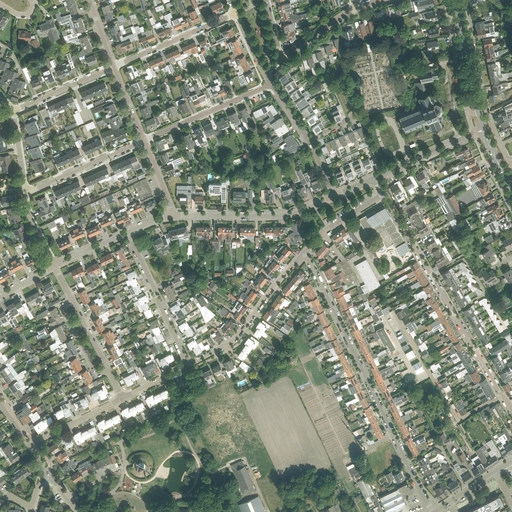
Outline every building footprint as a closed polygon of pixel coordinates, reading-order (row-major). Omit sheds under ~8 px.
[(105,5),(102,6),(104,13),(113,10),(110,3),(118,0),(108,0),(110,3),(105,5)] [(136,9),(136,10),(137,12),(145,9),(142,0),(139,0),(141,7),(136,9)] [(180,0),(176,0),(182,13),(185,11),(180,0)] [(198,7),(198,8),(204,6),(205,9),(208,7),(211,14),(223,8),(220,1),(216,3),(214,0),(213,0),(209,2),(198,7)] [(413,5),(417,4),(419,11),(425,9),(424,7),(429,6),(431,6),(431,5),(433,5),(431,0),(418,0),(417,0),(413,1),(413,5)] [(77,6),(76,2),(68,4),(68,5),(71,13),(78,11),(77,6)] [(280,13),(292,10),(290,3),(287,4),(286,3),(278,5),(280,13)] [(374,13),(376,20),(390,16),(388,7),(374,11),(375,12),(374,13)] [(191,17),(193,22),(200,19),(197,13),(196,10),(195,9),(189,12),(191,17)] [(107,20),(113,18),(112,15),(115,14),(113,10),(104,13),(107,20)] [(282,20),(295,17),(294,14),(293,14),(292,10),(280,13),(282,20)] [(435,10),(423,13),(424,20),(432,18),(432,20),(437,19),(436,12),(435,12),(435,10)] [(408,13),(410,19),(420,16),(419,11),(408,13)] [(138,16),(137,12),(129,15),(131,18),(132,23),(134,23),(132,18),(138,16)] [(173,24),(176,29),(182,26),(179,18),(178,18),(174,20),(170,12),(167,14),(172,24),(173,24)] [(162,24),(162,25),(166,34),(172,31),(170,25),(172,24),(167,14),(165,15),(164,15),(165,17),(167,22),(162,24)] [(149,17),(149,18),(154,28),(155,27),(157,31),(157,32),(159,36),(166,34),(162,25),(159,27),(158,24),(156,25),(153,17),(152,18),(151,16),(149,17)] [(182,16),(178,18),(179,18),(182,26),(189,24),(186,18),(183,19),(182,16)] [(69,21),(71,27),(75,26),(83,23),(81,17),(73,20),(72,17),(65,19),(66,22),(69,21)] [(109,27),(112,33),(120,30),(121,30),(119,26),(122,25),(121,22),(125,20),(124,17),(118,20),(114,21),(115,25),(109,27)] [(41,28),(37,30),(40,36),(48,33),(51,40),(59,38),(56,30),(53,20),(53,21),(52,18),(47,20),(48,22),(40,25),(41,28)] [(153,33),(151,29),(154,28),(149,18),(146,20),(150,29),(148,30),(149,31),(146,33),(149,41),(156,38),(153,33)] [(366,19),(363,20),(364,22),(365,25),(367,34),(367,35),(372,34),(372,33),(376,32),(373,20),(367,21),(366,19)] [(363,36),(363,35),(367,34),(365,25),(364,22),(361,23),(360,21),(358,22),(358,21),(355,22),(356,27),(359,37),(363,36)] [(289,23),(283,25),(285,32),(293,30),(292,26),(293,26),(292,22),(289,23)] [(74,33),(86,29),(83,23),(75,26),(76,28),(73,30),(74,33)] [(493,25),(489,26),(490,32),(485,33),(484,28),(476,29),(478,37),(486,35),(486,37),(499,35),(500,34),(499,30),(494,31),(493,25)] [(211,47),(219,43),(230,38),(230,36),(235,34),(232,27),(223,31),(225,36),(216,40),(217,42),(211,45),(211,47)] [(425,34),(428,33),(429,37),(439,34),(439,33),(440,32),(439,30),(438,30),(437,28),(435,29),(435,27),(428,29),(424,30),(425,34)] [(344,41),(345,45),(346,47),(352,45),(352,46),(356,44),(356,41),(352,29),(348,30),(348,32),(344,33),(344,32),(342,33),(343,37),(344,37),(345,41),(344,41)] [(121,41),(134,37),(137,35),(136,33),(136,32),(135,30),(132,31),(133,33),(123,37),(120,30),(112,33),(114,40),(120,38),(121,41)] [(296,39),(294,30),(293,30),(285,32),(286,39),(289,38),(290,42),(291,42),(296,39)] [(30,41),(33,48),(39,45),(36,38),(34,34),(32,35),(32,32),(20,31),(19,39),(19,41),(28,42),(28,40),(30,40),(30,41)] [(140,38),(143,44),(149,41),(146,33),(145,31),(141,32),(143,37),(140,38)] [(76,39),(77,42),(80,41),(81,45),(89,42),(87,35),(76,39)] [(488,38),(483,39),(484,46),(493,44),(492,40),(502,38),(502,35),(488,38)] [(205,37),(198,40),(201,46),(205,44),(206,47),(211,45),(209,42),(207,43),(205,37)] [(230,49),(232,48),(234,47),(240,45),(237,38),(227,42),(230,49)] [(331,49),(337,48),(339,56),(343,55),(339,38),(335,39),(336,39),(329,41),(329,40),(330,44),(331,49)] [(119,52),(133,47),(130,40),(122,43),(116,45),(119,52)] [(426,49),(421,50),(423,58),(432,57),(432,52),(431,49),(439,47),(438,40),(433,41),(427,42),(428,49),(426,49)] [(71,53),(70,54),(72,59),(75,58),(79,57),(85,55),(85,54),(84,52),(92,49),(89,42),(81,45),(82,49),(79,52),(80,53),(72,56),(71,53)] [(199,50),(195,42),(189,44),(192,53),(199,50)] [(366,44),(367,46),(365,47),(366,52),(374,50),(373,45),(371,45),(370,43),(366,44)] [(486,53),(494,51),(494,50),(497,50),(497,47),(501,46),(506,45),(505,43),(500,44),(500,43),(493,44),(484,46),(486,53)] [(190,62),(187,55),(192,53),(189,44),(182,47),(184,53),(183,53),(184,57),(187,63),(190,62)] [(334,59),(331,49),(330,44),(327,45),(327,46),(320,48),(320,47),(321,50),(322,56),(323,56),(328,54),(331,62),(334,62),(334,59)] [(231,58),(235,56),(238,55),(237,54),(242,51),(240,45),(234,47),(232,48),(234,53),(232,54),(230,55),(231,58)] [(176,60),(181,58),(181,59),(184,65),(184,66),(188,65),(187,63),(184,57),(183,53),(181,54),(179,49),(172,52),(176,60)] [(325,65),(323,56),(322,56),(321,50),(318,51),(318,52),(312,54),(312,53),(311,53),(312,57),(314,62),(320,61),(322,69),(326,68),(325,65)] [(502,53),(501,50),(494,51),(486,53),(487,60),(492,59),(495,58),(495,54),(502,53)] [(168,60),(169,60),(170,59),(172,64),(177,62),(176,60),(172,52),(165,54),(168,60)] [(63,66),(67,74),(73,72),(71,66),(74,64),(72,59),(70,54),(69,53),(66,54),(69,60),(68,60),(68,61),(62,64),(63,66)] [(86,57),(85,55),(79,57),(80,60),(83,59),(84,61),(88,60),(89,64),(97,61),(95,54),(86,57)] [(506,63),(511,60),(509,54),(503,57),(506,63)] [(234,67),(237,65),(247,61),(244,55),(239,57),(238,55),(235,56),(231,58),(233,62),(232,62),(234,67)] [(49,68),(52,66),(50,61),(48,56),(44,58),(49,68)] [(156,59),(159,67),(160,68),(165,66),(167,71),(170,69),(168,64),(166,65),(164,62),(165,62),(162,56),(156,59)] [(317,74),(314,62),(312,57),(309,58),(310,59),(303,60),(303,59),(304,64),(305,68),(311,67),(313,75),(317,74)] [(159,67),(156,59),(149,62),(151,67),(149,68),(153,76),(156,75),(154,70),(154,71),(152,67),(154,66),(155,69),(159,67)] [(244,70),(250,68),(247,61),(237,65),(239,71),(237,72),(239,75),(245,72),(244,70)] [(498,68),(501,67),(499,61),(495,62),(488,63),(489,70),(498,68)] [(8,69),(10,64),(8,63),(5,70),(0,81),(5,83),(6,81),(6,82),(7,80),(6,80),(8,77),(13,80),(17,72),(8,69)] [(421,65),(415,66),(417,74),(420,74),(421,81),(416,82),(418,93),(428,91),(425,81),(439,78),(437,67),(422,70),(421,65)] [(57,69),(60,77),(67,74),(63,66),(57,69)] [(208,67),(198,71),(200,75),(210,71),(208,67)] [(291,77),(291,76),(291,75),(288,71),(286,72),(283,67),(278,70),(279,70),(282,75),(279,77),(283,82),(288,79),(291,77)] [(44,75),(41,76),(42,78),(43,79),(45,78),(46,80),(47,82),(50,81),(51,81),(55,80),(53,75),(50,69),(46,70),(42,72),(44,75)] [(133,69),(126,72),(129,79),(138,75),(136,70),(134,71),(133,69)] [(27,87),(27,86),(25,82),(17,78),(19,73),(17,72),(13,80),(9,91),(14,93),(14,91),(15,91),(15,90),(15,89),(16,87),(22,89),(24,86),(27,87)] [(242,79),(240,80),(242,85),(245,83),(245,84),(249,83),(248,81),(254,79),(251,72),(245,74),(240,76),(242,79)] [(508,76),(508,72),(498,74),(490,76),(491,82),(499,81),(498,78),(501,77),(502,78),(508,77),(508,76)] [(285,85),(288,91),(294,87),(297,85),(294,80),(297,78),(295,74),(291,76),(291,77),(288,79),(290,82),(285,85)] [(32,81),(31,81),(33,84),(35,88),(42,85),(41,83),(41,82),(43,81),(43,79),(42,78),(39,79),(39,78),(32,81)] [(215,84),(216,84),(217,87),(220,95),(226,93),(223,87),(221,88),(220,86),(219,86),(216,78),(213,79),(214,82),(215,84)] [(137,91),(138,93),(145,90),(141,81),(131,85),(134,92),(137,91)] [(322,83),(323,83),(327,92),(331,90),(327,81),(325,82),(322,83)] [(108,89),(105,82),(99,84),(102,91),(108,89)] [(501,87),(508,85),(507,82),(493,85),(494,94),(502,92),(501,87)] [(290,94),(294,99),(299,95),(302,93),(299,88),(302,86),(300,83),(297,85),(294,87),(296,90),(290,94)] [(102,91),(99,84),(93,87),(96,94),(102,91)] [(207,101),(205,98),(202,91),(201,92),(198,86),(198,87),(196,84),(193,85),(195,90),(196,93),(198,96),(201,104),(207,101)] [(217,87),(216,84),(211,86),(207,88),(210,96),(214,95),(215,98),(220,95),(217,87)] [(96,94),(93,87),(87,90),(90,96),(96,94)] [(84,99),(88,97),(90,96),(87,90),(81,92),(84,99)] [(302,93),(299,95),(301,98),(296,102),(299,108),(305,104),(308,102),(308,101),(305,97),(308,94),(306,91),(302,93)] [(401,119),(397,121),(400,128),(404,127),(406,133),(423,126),(425,132),(431,129),(431,130),(435,129),(437,132),(440,130),(439,127),(443,126),(440,120),(443,119),(443,116),(441,113),(443,109),(441,105),(436,103),(436,100),(434,97),(432,98),(429,93),(428,93),(428,91),(418,93),(419,97),(418,97),(420,103),(415,105),(415,107),(410,109),(410,107),(403,110),(404,111),(398,113),(401,119)] [(189,109),(187,105),(186,101),(185,101),(184,98),(187,97),(185,92),(182,93),(184,98),(175,101),(177,105),(179,104),(181,108),(181,109),(183,112),(189,109)] [(504,95),(504,93),(493,95),(489,96),(490,102),(498,100),(498,97),(504,95)] [(143,96),(142,94),(136,97),(139,104),(148,100),(146,95),(143,96)] [(75,113),(79,111),(82,110),(76,97),(74,98),(72,96),(66,99),(69,106),(75,103),(78,109),(74,111),(75,113)] [(193,100),(196,106),(201,104),(198,96),(195,97),(196,99),(193,100)] [(316,101),(314,97),(308,101),(308,102),(305,104),(307,107),(301,110),(305,116),(310,112),(313,110),(310,105),(316,101)] [(66,99),(61,101),(64,108),(69,106),(66,99)] [(145,116),(145,118),(151,116),(150,114),(153,112),(150,106),(156,103),(155,100),(147,103),(149,106),(147,107),(147,106),(141,109),(144,116),(145,116)] [(171,106),(167,107),(171,116),(177,114),(176,110),(172,100),(169,101),(171,106)] [(55,104),(57,108),(58,110),(64,108),(61,101),(55,104)] [(106,111),(108,110),(109,113),(106,115),(105,116),(106,118),(111,116),(115,114),(114,112),(117,111),(114,103),(104,107),(106,111)] [(53,123),(56,122),(54,116),(59,114),(58,110),(57,108),(55,104),(49,106),(50,109),(47,110),(53,123)] [(269,105),(253,112),(256,116),(256,117),(270,110),(273,115),(277,112),(272,104),(269,106),(269,105)] [(332,112),(335,117),(337,122),(342,119),(340,113),(343,111),(340,104),(336,106),(338,109),(332,112)] [(243,123),(244,125),(246,129),(248,128),(246,124),(245,121),(251,119),(253,124),(254,126),(257,125),(256,123),(255,120),(253,116),(250,117),(246,107),(240,110),(243,117),(241,118),(243,123)] [(319,108),(318,107),(313,110),(310,112),(312,115),(307,119),(310,124),(316,121),(316,120),(319,118),(316,113),(319,111),(318,109),(319,108)] [(495,117),(497,122),(504,119),(511,115),(511,111),(510,113),(507,114),(506,111),(501,113),(502,113),(499,114),(498,115),(495,117)] [(231,120),(229,121),(233,130),(236,129),(234,126),(241,123),(236,112),(229,115),(231,120)] [(37,132),(41,131),(42,130),(40,127),(39,128),(35,120),(39,119),(37,115),(33,117),(35,120),(25,125),(26,128),(25,128),(26,129),(28,128),(31,135),(37,132)] [(111,116),(106,118),(103,119),(105,123),(109,121),(112,129),(115,128),(119,127),(120,126),(119,123),(121,122),(119,115),(112,118),(111,116)] [(149,120),(146,121),(147,124),(146,124),(148,127),(149,127),(151,130),(156,128),(155,125),(159,123),(158,120),(157,117),(156,115),(154,116),(154,118),(149,120)] [(273,115),(264,121),(266,124),(271,120),(274,118),(273,115)] [(510,120),(511,121),(511,119),(511,115),(504,119),(504,121),(499,123),(500,127),(499,127),(501,131),(511,127),(508,121),(510,120)] [(224,128),(227,127),(228,126),(228,125),(228,124),(225,116),(221,118),(221,120),(216,122),(219,129),(222,127),(223,128),(224,128)] [(324,120),(322,116),(319,118),(316,120),(316,121),(318,123),(312,127),(316,133),(324,127),(322,123),(321,122),(324,120)] [(267,127),(272,124),(275,129),(277,128),(284,123),(280,117),(272,123),(271,120),(266,124),(267,127)] [(207,132),(205,133),(205,134),(207,137),(215,134),(213,130),(214,129),(211,123),(208,124),(207,124),(204,126),(205,128),(205,129),(205,130),(206,130),(207,132)] [(277,136),(271,140),(273,142),(279,139),(282,136),(281,134),(288,129),(284,123),(277,128),(275,129),(274,130),(277,136)] [(127,135),(124,128),(120,129),(119,127),(115,128),(112,129),(110,130),(115,140),(127,135)] [(198,138),(195,140),(197,145),(197,144),(198,148),(202,146),(200,143),(206,140),(207,142),(208,141),(207,137),(205,134),(205,133),(204,130),(202,131),(200,127),(194,130),(198,138)] [(356,139),(362,137),(365,144),(366,146),(369,144),(369,143),(362,127),(357,129),(358,130),(353,131),(353,132),(356,139)] [(347,143),(349,147),(354,144),(356,149),(357,148),(358,149),(360,148),(356,139),(353,132),(353,131),(352,129),(352,131),(348,133),(348,134),(344,136),(347,143)] [(39,136),(42,134),(41,131),(37,132),(31,135),(27,137),(28,141),(30,140),(33,147),(39,145),(43,143),(42,139),(41,140),(39,136)] [(187,144),(189,148),(197,145),(195,140),(193,141),(189,133),(183,136),(187,144)] [(347,153),(351,151),(349,147),(347,143),(344,136),(343,133),(342,133),(343,135),(339,137),(339,138),(335,140),(338,147),(344,145),(347,153)] [(280,146),(282,149),(288,145),(295,140),(291,134),(284,139),(286,141),(280,146)] [(163,147),(164,150),(169,148),(167,141),(169,140),(169,139),(170,138),(169,136),(165,138),(162,139),(156,141),(157,145),(156,146),(158,150),(163,147)] [(338,158),(342,156),(338,147),(335,140),(333,137),(334,139),(331,140),(330,141),(330,142),(326,144),(325,143),(326,146),(329,152),(335,149),(338,158)] [(83,145),(80,139),(75,141),(78,148),(83,145)] [(101,139),(95,141),(98,148),(104,145),(101,139)] [(299,146),(295,140),(288,145),(292,151),(299,146)] [(98,148),(95,141),(89,144),(92,151),(98,148)] [(40,147),(44,145),(43,143),(39,145),(33,147),(29,149),(30,153),(32,152),(35,159),(41,157),(45,155),(44,152),(43,152),(40,147)] [(83,147),(86,153),(92,151),(89,144),(83,147)] [(79,148),(73,151),(76,158),(82,155),(79,148)] [(457,158),(464,155),(466,159),(468,158),(473,156),(471,153),(470,153),(468,148),(456,154),(457,158)] [(73,151),(72,149),(66,151),(70,160),(76,158),(73,151)] [(66,151),(60,154),(61,156),(64,163),(70,160),(66,151)] [(166,152),(160,155),(163,162),(169,160),(169,162),(173,160),(174,160),(173,158),(169,159),(168,156),(169,156),(168,152),(166,152)] [(10,159),(9,155),(2,156),(0,156),(0,163),(2,163),(4,171),(11,170),(9,160),(10,159)] [(139,162),(136,155),(130,158),(133,165),(139,162)] [(236,166),(245,163),(242,155),(233,158),(236,166)] [(55,159),(58,166),(64,163),(61,156),(55,159)] [(51,160),(44,163),(41,157),(35,159),(31,161),(32,165),(34,165),(37,172),(44,169),(45,171),(54,167),(51,160)] [(168,165),(165,167),(167,173),(168,175),(172,174),(173,173),(174,176),(181,174),(179,171),(175,173),(174,170),(175,170),(173,165),(182,162),(180,157),(174,160),(173,160),(169,162),(167,163),(168,165)] [(361,166),(364,164),(365,164),(363,161),(362,157),(358,159),(359,162),(354,165),(355,168),(358,175),(364,172),(361,166)] [(131,169),(130,166),(133,165),(130,158),(124,161),(127,167),(128,170),(131,169)] [(363,161),(365,164),(364,164),(367,171),(373,168),(372,165),(377,162),(378,163),(376,158),(370,160),(369,158),(363,161)] [(458,165),(459,168),(462,166),(465,165),(466,167),(469,166),(476,163),(473,158),(458,165)] [(127,167),(124,161),(118,163),(121,170),(127,167)] [(349,163),(350,166),(345,169),(346,172),(349,179),(355,176),(352,170),(355,168),(354,165),(352,161),(349,163)] [(112,166),(115,173),(121,170),(118,163),(112,166)] [(340,167),(341,170),(335,173),(335,171),(332,173),(333,176),(336,174),(340,183),(346,180),(343,174),(346,172),(345,169),(343,165),(340,167)] [(468,177),(468,178),(475,174),(482,170),(480,166),(478,167),(477,165),(473,168),(472,167),(464,172),(467,178),(468,177)] [(301,179),(305,178),(303,174),(301,168),(299,169),(298,167),(297,168),(297,169),(296,170),(300,180),(301,179)] [(110,175),(107,168),(101,170),(104,177),(110,175)] [(419,187),(421,190),(428,186),(425,181),(430,178),(424,169),(421,170),(422,171),(416,175),(419,180),(422,186),(419,187)] [(101,170),(95,173),(98,180),(104,177),(101,170)] [(475,174),(468,178),(470,180),(477,177),(478,179),(485,175),(483,170),(482,171),(482,170),(475,174)] [(313,178),(310,179),(307,172),(303,174),(305,178),(308,186),(312,184),(315,191),(322,188),(318,179),(314,180),(313,178)] [(98,180),(95,173),(89,176),(92,183),(98,180)] [(411,194),(415,192),(413,189),(415,187),(418,185),(412,174),(409,176),(409,177),(403,181),(406,186),(411,194)] [(83,178),(86,185),(92,183),(89,176),(83,178)] [(489,185),(487,182),(485,183),(482,178),(470,185),(478,198),(487,193),(486,192),(490,190),(491,190),(491,189),(490,189),(488,186),(489,186),(489,185)] [(274,201),(273,196),(273,193),(273,192),(276,190),(275,188),(271,179),(267,180),(271,189),(271,188),(265,189),(261,189),(261,197),(266,197),(266,201),(274,201)] [(82,187),(79,180),(73,183),(76,190),(82,187)] [(390,186),(398,200),(402,197),(400,194),(405,191),(401,184),(399,180),(396,182),(396,183),(390,186)] [(134,184),(139,195),(140,198),(143,205),(145,204),(148,210),(157,205),(152,192),(147,194),(146,191),(145,189),(144,186),(143,183),(141,181),(134,184)] [(73,183),(67,186),(70,193),(76,190),(73,183)] [(209,192),(221,192),(221,202),(224,202),(224,203),(226,203),(226,198),(227,184),(222,184),(209,183),(209,187),(210,187),(209,192)] [(307,194),(305,190),(303,183),(296,185),(299,192),(296,193),(298,198),(301,197),(307,194)] [(177,190),(177,195),(179,195),(179,202),(187,202),(187,195),(187,194),(191,194),(191,193),(191,185),(187,185),(187,190),(177,190)] [(191,185),(191,193),(195,193),(195,203),(203,203),(203,196),(199,196),(199,191),(196,191),(196,185),(191,185)] [(64,195),(70,193),(67,186),(61,188),(64,195)] [(280,186),(275,188),(276,190),(279,197),(283,195),(285,202),(293,199),(292,197),(296,195),(292,187),(282,190),(280,186)] [(439,187),(435,189),(440,197),(443,195),(444,194),(439,187)] [(55,191),(58,198),(64,195),(61,188),(55,191)] [(248,197),(252,197),(252,189),(248,189),(248,192),(245,192),(245,191),(234,191),(233,200),(245,200),(245,196),(248,196),(248,197)] [(115,201),(112,194),(112,193),(105,197),(108,204),(115,201)] [(492,193),(479,201),(483,207),(490,203),(490,202),(495,199),(496,199),(495,197),(494,197),(495,197),(492,193)] [(2,197),(3,202),(3,206),(8,205),(8,204),(17,203),(15,195),(2,197)] [(88,195),(79,199),(82,204),(90,201),(88,195)] [(459,204),(453,195),(446,199),(455,214),(465,209),(461,202),(459,204)] [(45,197),(38,200),(42,210),(49,207),(49,206),(47,201),(45,197)] [(110,208),(105,197),(98,200),(100,205),(104,203),(107,210),(110,208)] [(406,213),(408,211),(409,214),(417,210),(420,208),(417,203),(416,204),(414,201),(403,208),(406,213)] [(137,203),(136,202),(134,203),(137,210),(143,208),(140,202),(137,203)] [(129,207),(132,213),(137,210),(134,203),(131,204),(132,206),(129,207)] [(487,211),(483,214),(483,216),(487,214),(488,215),(501,208),(498,203),(495,205),(494,204),(486,208),(487,211)] [(41,210),(39,211),(42,218),(47,216),(53,214),(51,211),(55,209),(53,205),(50,206),(49,206),(49,207),(42,210),(41,210)] [(15,210),(14,207),(5,209),(6,213),(8,212),(10,222),(20,220),(18,210),(15,210)] [(393,243),(400,255),(410,249),(385,207),(376,212),(374,210),(358,219),(368,236),(377,231),(386,248),(393,243)] [(486,220),(492,217),(493,219),(501,215),(500,214),(503,212),(501,208),(488,215),(487,214),(483,216),(486,220)] [(121,214),(122,214),(120,210),(115,212),(116,216),(119,223),(124,220),(121,214)] [(409,218),(412,223),(424,216),(422,213),(420,214),(417,210),(409,214),(411,217),(409,218)] [(449,214),(453,219),(456,218),(451,210),(448,212),(448,211),(446,213),(447,215),(449,214)] [(103,212),(98,214),(100,220),(101,221),(103,226),(108,223),(105,216),(103,212)] [(121,214),(124,220),(130,218),(127,212),(122,214),(121,214)] [(105,216),(108,223),(114,221),(112,216),(111,215),(108,216),(107,215),(105,216)] [(425,219),(424,216),(412,223),(414,227),(416,226),(418,229),(428,224),(425,219)] [(497,221),(496,219),(490,222),(495,232),(510,223),(507,218),(507,219),(505,216),(497,221)] [(81,219),(82,221),(81,221),(85,230),(87,229),(90,236),(95,233),(93,227),(87,229),(84,222),(86,221),(84,217),(81,219)] [(78,225),(80,224),(82,228),(79,229),(79,228),(76,229),(79,236),(85,234),(84,231),(85,230),(81,221),(80,221),(79,218),(76,220),(77,222),(78,225)] [(450,220),(452,222),(454,221),(457,227),(460,225),(456,218),(453,219),(450,220)] [(49,222),(47,223),(50,229),(57,225),(54,220),(49,222)] [(288,234),(289,236),(288,236),(289,239),(289,242),(292,240),(294,243),(298,241),(297,240),(298,240),(305,236),(302,231),(303,231),(302,230),(298,222),(291,226),(294,231),(288,234)] [(418,233),(421,238),(433,232),(428,224),(418,229),(420,232),(418,233)] [(14,230),(20,242),(26,239),(25,236),(27,234),(22,225),(14,230)] [(101,231),(98,225),(93,227),(95,233),(101,231)] [(459,236),(465,233),(460,225),(457,227),(455,228),(459,236)] [(76,229),(75,227),(70,229),(74,239),(79,236),(76,229)] [(187,227),(176,229),(178,235),(178,236),(178,237),(179,239),(181,239),(183,239),(184,239),(186,240),(187,240),(188,240),(189,239),(189,238),(189,237),(189,235),(188,231),(187,227)] [(262,227),(263,234),(266,234),(266,236),(269,236),(269,238),(273,238),(273,236),(273,227),(266,227),(262,227)] [(280,227),(273,227),(273,236),(273,238),(277,238),(277,235),(279,235),(279,234),(280,234),(280,233),(283,233),(283,227),(280,227)] [(351,236),(357,244),(359,243),(350,229),(347,231),(344,227),(338,231),(344,240),(349,236),(350,237),(351,236)] [(176,229),(169,231),(171,239),(178,237),(178,236),(178,235),(176,229)] [(338,243),(344,240),(338,231),(333,235),(336,241),(338,243)] [(427,244),(435,240),(437,239),(433,232),(421,238),(423,242),(425,241),(427,244)] [(488,243),(494,240),(491,234),(485,237),(488,243)] [(63,238),(64,240),(66,246),(72,244),(68,236),(63,238)] [(502,247),(505,252),(511,248),(511,247),(511,245),(511,244),(511,236),(503,241),(505,246),(502,247)] [(156,244),(154,245),(157,250),(161,248),(164,247),(165,250),(169,248),(170,247),(168,244),(167,241),(166,238),(165,237),(162,239),(161,237),(154,240),(156,244)] [(22,243),(24,248),(31,244),(29,239),(22,243)] [(66,246),(64,240),(58,243),(61,249),(66,246)] [(427,248),(430,253),(441,246),(439,243),(437,244),(435,240),(427,244),(429,247),(427,248)] [(325,243),(320,248),(327,255),(331,252),(328,249),(330,247),(325,243)] [(330,282),(336,279),(341,277),(353,271),(352,270),(347,261),(347,260),(345,257),(337,247),(335,245),(334,243),(331,246),(341,260),(340,261),(336,263),(326,268),(324,269),(330,282)] [(487,262),(494,258),(492,253),(494,252),(490,243),(484,246),(487,250),(482,253),(487,262)] [(285,248),(283,245),(279,249),(287,256),(291,250),(287,246),(285,248)] [(448,252),(444,245),(442,247),(441,246),(430,253),(432,257),(434,256),(436,260),(446,254),(445,254),(448,252)] [(116,250),(114,251),(118,260),(119,260),(121,259),(125,257),(124,255),(122,251),(123,250),(121,247),(116,249),(116,250)] [(325,258),(327,255),(320,248),(316,253),(320,258),(322,255),(325,258)] [(30,257),(29,254),(28,255),(33,263),(38,260),(37,257),(40,256),(36,249),(33,251),(35,255),(30,257)] [(279,249),(277,252),(279,254),(277,257),(282,261),(287,256),(279,249)] [(111,253),(105,255),(108,261),(114,259),(111,253)] [(448,258),(446,254),(436,260),(438,262),(436,263),(438,268),(450,261),(448,258)] [(33,263),(28,255),(23,258),(28,266),(33,263)] [(100,258),(103,264),(108,261),(105,255),(100,258)] [(118,264),(120,267),(120,269),(121,271),(130,267),(126,256),(125,257),(121,259),(119,260),(118,260),(117,261),(118,264)] [(17,261),(16,259),(14,261),(18,268),(23,265),(20,259),(17,261)] [(271,261),(270,260),(267,263),(270,265),(275,270),(279,264),(274,260),(273,259),(271,261)] [(363,291),(363,292),(365,294),(368,293),(380,286),(366,259),(355,265),(365,283),(364,284),(360,286),(361,287),(363,291)] [(399,276),(398,275),(401,273),(402,275),(406,273),(404,271),(411,267),(412,270),(420,266),(416,260),(394,274),(389,276),(389,277),(391,279),(394,278),(399,276)] [(9,265),(13,271),(18,268),(14,261),(11,262),(12,264),(9,265)] [(98,262),(93,265),(96,273),(101,270),(98,262)] [(265,271),(270,275),(275,270),(270,265),(267,263),(265,265),(268,268),(265,271)] [(89,277),(94,275),(94,274),(96,273),(93,265),(87,267),(88,270),(87,271),(88,274),(89,277)] [(82,266),(77,268),(79,274),(85,272),(82,266)] [(397,279),(398,282),(407,277),(414,272),(415,275),(423,271),(420,266),(412,270),(411,271),(407,273),(397,279)] [(460,270),(463,275),(465,274),(467,271),(469,272),(470,270),(465,267),(464,266),(462,269),(460,270)] [(11,276),(6,267),(1,270),(6,279),(11,276)] [(71,271),(74,277),(79,274),(77,268),(71,271)] [(445,279),(452,275),(455,273),(452,268),(441,274),(445,279)] [(511,271),(510,268),(503,272),(506,277),(503,278),(506,283),(511,279),(511,271)] [(127,274),(129,278),(137,275),(134,270),(133,271),(131,269),(124,272),(125,275),(127,274)] [(303,281),(305,280),(306,282),(309,281),(308,279),(307,279),(303,276),(306,273),(301,269),(296,275),(301,279),(302,280),(303,281)] [(496,277),(492,270),(488,272),(486,269),(478,274),(480,279),(485,277),(487,282),(496,277)] [(356,278),(353,271),(341,277),(345,284),(354,279),(356,278)] [(415,275),(408,279),(410,282),(417,278),(419,280),(426,276),(423,271),(415,275)] [(268,278),(264,275),(261,273),(256,278),(263,284),(268,278)] [(130,279),(129,279),(132,285),(138,283),(135,277),(137,276),(137,275),(129,278),(130,279)] [(181,280),(184,278),(183,275),(173,280),(175,284),(181,281),(181,280)] [(301,279),(296,275),(291,280),(296,284),(301,279)] [(445,279),(448,284),(456,280),(454,277),(453,278),(452,275),(445,279)] [(407,287),(408,290),(413,287),(414,288),(420,284),(419,284),(420,283),(422,285),(429,281),(426,276),(419,280),(407,287)] [(252,284),(259,289),(263,284),(256,278),(252,284)] [(330,284),(333,290),(343,285),(340,279),(337,281),(330,284)] [(463,283),(461,280),(459,281),(458,279),(456,280),(448,284),(451,290),(458,286),(461,284),(463,283)] [(291,280),(287,285),(291,290),(296,284),(291,280)] [(54,289),(53,287),(50,281),(44,285),(47,290),(45,291),(47,295),(53,292),(52,290),(54,289)] [(213,281),(209,287),(213,290),(218,284),(213,281)] [(254,288),(250,285),(245,281),(243,284),(247,288),(247,289),(245,293),(244,293),(253,299),(257,293),(252,290),(254,288)] [(304,285),(307,291),(313,288),(310,282),(304,285)] [(469,286),(473,291),(475,290),(476,287),(478,288),(479,286),(475,283),(473,282),(472,285),(469,286)] [(136,293),(141,290),(138,283),(132,285),(130,287),(132,292),(133,292),(135,291),(136,293)] [(413,295),(415,298),(418,296),(422,294),(432,288),(429,283),(422,287),(424,289),(423,289),(413,295)] [(169,285),(164,287),(167,294),(175,290),(174,286),(172,284),(170,285),(169,285)] [(282,290),(287,295),(291,290),(287,285),(282,290)] [(336,296),(342,293),(342,292),(345,291),(343,285),(333,290),(336,296)] [(458,286),(451,290),(454,295),(462,290),(461,287),(459,288),(458,286)] [(316,295),(313,288),(307,291),(310,298),(316,295)] [(432,288),(422,294),(424,298),(435,292),(432,288)] [(85,289),(79,292),(81,297),(87,294),(85,289)] [(170,300),(175,298),(174,294),(177,293),(175,290),(167,294),(170,300)] [(462,290),(454,295),(457,300),(464,296),(463,294),(464,293),(462,290)] [(39,291),(32,294),(35,300),(37,302),(41,300),(41,299),(42,298),(45,303),(48,302),(45,296),(44,295),(42,296),(39,291)] [(244,301),(249,305),(253,299),(244,293),(245,293),(243,292),(240,297),(238,296),(237,298),(240,300),(241,298),(245,300),(244,301)] [(135,306),(137,305),(146,301),(147,301),(148,300),(146,294),(144,295),(143,293),(135,297),(136,299),(138,298),(139,299),(133,302),(135,306)] [(343,294),(337,297),(340,303),(346,300),(350,299),(347,293),(343,294)] [(32,294),(26,298),(29,303),(31,302),(32,305),(37,302),(35,300),(32,294)] [(84,302),(90,299),(87,294),(81,297),(84,302)] [(285,297),(279,294),(275,299),(283,305),(287,300),(284,298),(285,297)] [(464,296),(457,300),(460,306),(471,300),(468,294),(464,296)] [(200,295),(196,297),(196,298),(202,306),(207,303),(207,302),(210,301),(202,295),(200,295)] [(432,295),(416,305),(417,308),(426,303),(427,302),(428,304),(435,300),(432,295)] [(110,300),(114,307),(119,305),(116,297),(110,300)] [(311,300),(308,302),(311,307),(320,303),(317,297),(311,300)] [(50,305),(51,307),(56,304),(62,301),(60,298),(56,301),(50,305)] [(24,305),(20,299),(14,302),(17,307),(19,311),(23,308),(25,311),(30,318),(33,316),(27,305),(25,302),(24,303),(25,304),(24,305)] [(170,307),(174,312),(176,311),(181,308),(181,307),(180,308),(177,303),(180,301),(178,299),(171,304),(172,306),(170,307)] [(283,305),(275,299),(271,305),(276,309),(278,306),(281,308),(283,305)] [(353,304),(351,301),(347,303),(346,300),(340,303),(343,309),(353,304)] [(426,314),(439,306),(435,300),(430,304),(428,305),(430,309),(425,311),(426,314)] [(95,301),(89,304),(92,310),(99,306),(98,303),(96,304),(95,301)] [(137,305),(140,312),(144,310),(150,307),(147,301),(146,301),(137,305)] [(247,308),(243,305),(237,301),(236,303),(236,304),(234,307),(243,313),(247,308)] [(8,311),(8,312),(12,319),(15,318),(13,315),(19,311),(17,307),(14,302),(8,305),(10,310),(8,311)] [(293,302),(288,308),(293,312),(294,311),(294,312),(295,311),(294,309),(293,310),(292,307),(296,305),(295,304),(293,302)] [(317,312),(323,309),(320,303),(311,307),(313,312),(316,310),(317,312)] [(396,308),(395,308),(397,312),(403,308),(405,310),(408,309),(405,303),(398,307),(396,308)] [(30,305),(30,304),(27,305),(33,316),(36,315),(30,305)] [(94,315),(97,313),(98,315),(105,311),(102,304),(99,306),(92,310),(94,315)] [(180,317),(185,314),(185,313),(190,310),(186,304),(181,307),(181,308),(176,311),(180,317)] [(272,315),(273,314),(276,309),(271,305),(267,311),(272,315)] [(356,305),(343,311),(347,318),(356,313),(360,312),(357,306),(356,305)] [(463,310),(466,316),(473,312),(476,310),(472,305),(463,310)] [(387,306),(376,313),(380,319),(391,313),(387,306)] [(443,313),(442,312),(439,306),(426,314),(427,316),(431,314),(434,318),(437,315),(438,316),(443,313)] [(55,307),(50,310),(49,308),(37,315),(39,319),(47,314),(50,318),(58,314),(55,307)] [(147,317),(153,314),(150,307),(144,310),(147,317)] [(234,316),(239,319),(243,313),(234,307),(232,310),(236,313),(234,316)] [(99,317),(93,320),(96,325),(102,322),(100,318),(113,312),(111,308),(105,311),(98,315),(99,317)] [(398,313),(396,314),(398,318),(406,315),(404,311),(405,310),(403,308),(397,312),(398,313)] [(210,319),(215,314),(209,309),(205,313),(210,319)] [(225,315),(229,318),(230,316),(223,310),(221,309),(219,311),(221,313),(220,313),(224,316),(225,315)] [(4,310),(0,312),(0,318),(1,319),(2,323),(6,321),(9,320),(9,319),(10,322),(13,328),(16,327),(15,325),(13,321),(12,319),(8,312),(5,314),(4,310)] [(273,314),(272,315),(267,311),(263,316),(268,320),(270,318),(273,320),(276,317),(273,314)] [(318,313),(320,319),(326,317),(323,311),(318,313)] [(473,312),(466,316),(469,321),(478,316),(476,313),(475,314),(473,312)] [(354,318),(358,316),(356,313),(347,318),(350,325),(356,322),(354,318)] [(375,322),(380,319),(376,313),(375,313),(372,315),(375,322)] [(435,320),(425,326),(428,330),(430,329),(433,328),(441,322),(446,319),(443,313),(438,316),(434,318),(435,320)] [(53,325),(61,320),(58,314),(50,318),(52,322),(49,323),(50,326),(53,325)] [(469,321),(473,327),(480,322),(478,320),(479,319),(478,316),(469,321)] [(152,328),(158,325),(160,324),(157,318),(155,319),(154,317),(146,321),(148,323),(150,322),(153,327),(152,327),(152,328)] [(189,326),(189,325),(186,321),(188,320),(187,317),(179,322),(181,324),(179,325),(182,330),(183,330),(189,326)] [(323,326),(329,323),(326,317),(320,319),(317,321),(319,325),(315,327),(317,330),(324,326),(323,326)] [(403,320),(407,326),(412,323),(408,317),(403,320)] [(229,321),(227,319),(224,322),(231,328),(236,323),(232,319),(231,318),(229,321)] [(281,321),(291,327),(295,322),(289,318),(286,322),(282,320),(281,321)] [(104,327),(105,329),(112,326),(117,323),(115,319),(110,322),(104,326),(102,322),(96,325),(99,330),(104,327)] [(438,329),(440,331),(445,328),(445,329),(450,326),(446,319),(441,322),(433,328),(434,330),(435,331),(438,329)] [(260,321),(257,325),(263,330),(266,326),(268,327),(270,325),(263,320),(262,322),(260,321)] [(482,321),(480,322),(473,327),(476,332),(484,327),(485,326),(482,321)] [(223,330),(227,333),(231,328),(224,322),(220,327),(222,329),(223,330)] [(356,322),(350,325),(354,332),(359,329),(356,322)] [(412,323),(407,326),(410,332),(413,330),(415,329),(418,327),(414,322),(412,323)] [(193,324),(189,326),(183,330),(185,333),(186,332),(188,335),(192,333),(194,335),(198,332),(193,324)] [(318,332),(322,330),(324,334),(333,330),(330,324),(324,327),(324,326),(317,330),(318,332)] [(52,337),(54,336),(63,331),(60,325),(55,328),(50,332),(52,337)] [(154,332),(155,334),(161,331),(158,325),(152,328),(154,332)] [(254,333),(259,337),(261,334),(264,336),(267,333),(266,332),(263,330),(257,325),(256,326),(258,327),(254,333)] [(449,335),(454,332),(450,326),(445,329),(449,335)] [(387,342),(391,340),(384,327),(376,331),(378,336),(379,338),(380,338),(383,344),(386,343),(387,342)] [(476,332),(479,337),(486,333),(485,330),(486,330),(484,327),(476,332)] [(281,335),(285,338),(287,336),(276,328),(274,331),(281,336),(281,335)] [(110,329),(104,332),(106,338),(114,334),(113,331),(111,332),(110,329)] [(363,337),(363,336),(359,329),(354,332),(357,339),(363,337)] [(48,334),(46,330),(42,332),(36,335),(38,339),(48,334)] [(216,340),(222,336),(219,332),(219,331),(217,330),(212,334),(213,336),(216,340)] [(324,334),(327,340),(330,338),(330,339),(336,336),(333,330),(324,334)] [(497,352),(502,349),(509,345),(511,343),(511,338),(509,334),(510,333),(509,330),(502,334),(504,337),(505,337),(506,339),(504,340),(494,346),(490,349),(493,355),(494,354),(496,353),(497,352)] [(57,341),(49,345),(51,347),(62,342),(61,340),(66,338),(63,331),(54,336),(56,340),(57,341)] [(161,331),(155,334),(153,335),(156,342),(159,341),(164,338),(163,335),(164,335),(162,332),(161,332),(161,331)] [(23,341),(27,350),(31,348),(23,332),(20,334),(23,341)] [(442,341),(443,342),(450,338),(453,342),(458,339),(457,338),(458,338),(454,332),(449,335),(445,337),(441,339),(438,341),(439,343),(442,341)] [(20,336),(18,333),(15,336),(14,336),(18,343),(16,344),(17,345),(19,344),(23,342),(20,336)] [(488,335),(486,333),(479,337),(482,343),(490,338),(489,335),(488,335)] [(113,337),(115,336),(114,334),(106,338),(109,343),(115,340),(113,337)] [(191,348),(193,347),(198,344),(197,344),(201,341),(203,340),(201,337),(195,341),(194,339),(197,337),(195,335),(188,340),(189,342),(187,343),(191,348)] [(423,342),(419,335),(417,337),(413,339),(417,345),(418,345),(423,342)] [(211,345),(215,343),(210,336),(207,338),(211,345)] [(250,338),(248,337),(245,341),(252,346),(255,342),(257,344),(259,341),(252,336),(250,338)] [(266,345),(269,342),(262,337),(259,340),(266,345)] [(357,339),(361,347),(366,344),(363,337),(357,339)] [(330,348),(334,347),(339,344),(336,338),(329,341),(331,344),(329,345),(330,348)] [(58,354),(66,350),(69,348),(74,345),(71,339),(66,342),(63,344),(62,342),(51,347),(52,350),(55,348),(58,354)] [(452,348),(454,347),(456,351),(463,347),(459,340),(458,339),(453,342),(454,343),(450,346),(452,348)] [(395,347),(391,340),(387,342),(386,343),(390,350),(395,347)] [(208,344),(204,346),(201,341),(197,344),(198,344),(193,347),(196,353),(205,348),(209,347),(208,344)] [(252,347),(252,346),(245,341),(245,342),(247,343),(243,349),(248,353),(252,347)] [(422,351),(428,348),(428,347),(424,341),(423,342),(418,345),(422,351)] [(337,353),(342,350),(339,344),(334,347),(337,353)] [(364,354),(370,351),(366,344),(361,347),(364,354)] [(447,344),(437,350),(439,353),(449,347),(447,344)] [(74,345),(69,348),(66,350),(68,354),(67,355),(68,356),(65,357),(66,360),(72,357),(72,355),(78,352),(74,345)] [(114,345),(108,348),(110,353),(116,350),(114,345)] [(428,348),(422,351),(419,352),(423,358),(433,352),(429,346),(428,347),(428,348)] [(449,362),(452,360),(466,352),(463,347),(456,351),(457,351),(450,355),(451,357),(447,359),(449,362)] [(412,348),(405,352),(409,359),(416,355),(412,348)] [(238,355),(243,359),(248,353),(243,349),(238,355)] [(364,354),(368,361),(380,355),(382,354),(386,352),(385,349),(380,351),(377,354),(376,352),(371,355),(370,351),(364,354)] [(113,359),(119,356),(116,350),(110,353),(113,359)] [(332,360),(339,357),(341,361),(347,359),(343,351),(327,359),(328,362),(332,360)] [(18,352),(12,356),(8,359),(5,354),(1,357),(0,356),(0,365),(2,364),(4,362),(5,365),(9,362),(14,358),(19,354),(18,353),(18,352)] [(125,355),(127,357),(128,357),(133,368),(136,366),(133,359),(130,353),(130,352),(125,355)] [(466,352),(452,360),(454,363),(461,359),(462,361),(469,357),(466,352)] [(165,356),(165,357),(168,362),(174,358),(172,353),(165,356)] [(497,355),(496,353),(494,354),(495,356),(491,359),(494,364),(501,361),(497,355)] [(382,358),(380,355),(368,361),(371,368),(377,366),(377,365),(374,360),(378,358),(379,359),(382,358)] [(73,359),(67,362),(69,367),(71,366),(79,362),(76,357),(73,359)] [(113,361),(116,365),(117,365),(118,367),(123,364),(122,362),(123,362),(121,357),(113,361)] [(159,357),(156,358),(160,366),(162,365),(163,366),(169,364),(168,362),(165,357),(160,359),(159,357)] [(453,367),(455,370),(464,364),(466,367),(472,363),(469,358),(469,357),(462,361),(462,362),(456,365),(453,367)] [(0,371),(3,377),(14,369),(11,364),(16,360),(14,358),(9,362),(5,365),(6,366),(0,370),(0,371)] [(147,365),(150,371),(157,367),(153,359),(149,361),(150,364),(147,365)] [(229,359),(224,362),(225,363),(225,364),(226,367),(226,366),(228,369),(226,370),(227,373),(237,368),(235,365),(234,365),(231,360),(229,361),(229,359)] [(335,371),(336,373),(350,366),(347,359),(341,361),(341,362),(344,367),(335,371)] [(391,359),(388,361),(390,365),(379,371),(377,366),(371,368),(375,376),(392,367),(395,366),(394,364),(391,359)] [(497,370),(502,368),(506,365),(503,359),(501,361),(494,364),(497,370)] [(245,371),(250,369),(251,367),(242,361),(239,366),(243,369),(245,371)] [(419,361),(412,365),(417,374),(424,370),(419,361)] [(73,368),(71,369),(73,372),(76,370),(77,370),(82,367),(79,362),(71,366),(73,368)] [(433,371),(433,372),(438,369),(434,363),(430,366),(433,371)] [(460,374),(461,376),(475,368),(472,363),(466,367),(466,368),(461,370),(462,372),(460,374)] [(229,377),(228,374),(225,369),(223,370),(219,364),(213,367),(216,374),(221,371),(222,374),(223,373),(226,379),(229,378),(229,377)] [(146,375),(151,373),(150,371),(147,365),(142,368),(141,366),(139,367),(142,375),(145,374),(146,375)] [(343,372),(346,377),(348,376),(354,373),(350,366),(336,373),(334,374),(330,376),(332,379),(342,374),(341,372),(343,372)] [(382,376),(394,370),(392,367),(375,376),(378,383),(384,380),(382,376)] [(499,373),(502,377),(511,371),(511,367),(511,369),(510,367),(499,373)] [(16,379),(24,373),(27,371),(25,370),(22,371),(18,374),(14,369),(3,377),(7,382),(13,379),(14,378),(15,379),(16,379)] [(79,375),(80,379),(83,378),(89,375),(87,369),(81,372),(82,374),(79,375)] [(134,369),(128,372),(130,375),(132,380),(133,380),(139,376),(136,371),(134,369)] [(210,387),(215,385),(214,381),(212,382),(210,377),(213,375),(210,369),(203,372),(208,381),(204,383),(205,385),(206,389),(210,387)] [(435,378),(436,377),(441,374),(438,369),(433,372),(433,371),(431,372),(435,378)] [(463,381),(461,382),(462,383),(478,373),(478,372),(476,369),(469,373),(470,375),(462,380),(463,381)] [(511,371),(502,377),(504,382),(511,378),(511,377),(511,371)] [(130,375),(128,372),(123,375),(121,376),(125,384),(127,383),(128,384),(134,382),(133,380),(132,380),(130,375)] [(441,374),(436,377),(439,382),(440,382),(445,379),(447,378),(444,372),(441,374)] [(10,385),(14,391),(22,386),(22,385),(24,383),(21,378),(24,377),(25,374),(24,373),(16,379),(15,379),(16,381),(14,382),(10,385)] [(480,374),(479,374),(478,373),(462,383),(463,385),(473,379),(474,381),(482,377),(480,374)] [(86,383),(92,380),(89,375),(83,378),(86,383)] [(352,384),(349,386),(358,382),(355,375),(349,378),(352,384)] [(480,384),(481,385),(481,386),(488,382),(485,377),(472,385),(474,388),(480,384)] [(511,378),(501,385),(505,390),(511,386),(510,383),(511,383),(511,384),(511,382),(511,378)] [(442,387),(443,387),(448,384),(445,379),(440,382),(439,382),(442,387)] [(384,380),(378,383),(382,390),(387,387),(384,380)] [(349,386),(352,393),(356,391),(356,392),(362,390),(358,382),(349,386)] [(478,389),(475,390),(477,394),(491,386),(488,382),(481,386),(478,388),(478,389)] [(18,397),(22,394),(25,392),(23,389),(27,387),(24,383),(22,385),(22,386),(14,391),(18,397)] [(103,388),(98,391),(100,396),(101,398),(107,395),(106,393),(108,392),(104,384),(102,386),(103,388)] [(448,384),(443,387),(446,392),(451,389),(448,384)] [(391,389),(390,386),(387,387),(382,390),(385,397),(391,395),(391,394),(389,390),(391,389)] [(486,394),(493,390),(491,386),(477,394),(479,396),(485,393),(486,394)] [(91,394),(94,400),(100,396),(98,391),(97,388),(92,390),(93,393),(91,394)] [(170,394),(167,389),(160,392),(163,398),(170,394)] [(347,406),(348,405),(360,400),(365,397),(362,390),(356,392),(358,396),(345,402),(347,406)] [(496,394),(493,390),(486,394),(487,396),(483,398),(481,399),(482,402),(496,394)] [(20,398),(23,403),(33,396),(30,391),(27,393),(20,398)] [(153,394),(152,394),(155,401),(156,401),(163,398),(160,392),(154,396),(153,394)] [(91,401),(87,393),(85,394),(84,394),(79,397),(83,405),(83,407),(89,404),(88,402),(91,401)] [(152,406),(151,404),(155,401),(152,394),(147,397),(148,398),(146,399),(150,407),(152,406)] [(396,396),(392,398),(391,395),(385,397),(389,405),(401,399),(405,398),(403,394),(400,395),(397,397),(396,396)] [(76,408),(83,405),(79,397),(78,396),(74,398),(75,399),(73,400),(72,398),(68,399),(72,406),(74,405),(76,408)] [(357,404),(358,406),(362,404),(363,407),(369,404),(365,397),(360,400),(348,405),(350,410),(355,407),(354,406),(357,404)] [(406,399),(405,397),(405,398),(401,399),(389,405),(392,412),(398,409),(396,405),(403,402),(402,401),(406,399)] [(456,406),(456,407),(464,402),(461,398),(451,404),(453,408),(456,406)] [(145,407),(142,401),(135,405),(138,411),(145,407)] [(17,413),(18,414),(22,419),(29,414),(28,414),(32,412),(32,411),(30,408),(31,407),(28,402),(22,406),(23,407),(17,411),(18,412),(17,413)] [(71,411),(73,410),(69,402),(66,404),(66,402),(60,405),(62,408),(65,414),(66,416),(71,413),(71,411)] [(458,411),(464,407),(466,406),(464,402),(456,407),(458,411)] [(500,402),(495,405),(502,416),(504,414),(501,409),(503,408),(500,402)] [(132,416),(136,414),(135,412),(138,411),(135,405),(129,408),(128,406),(127,407),(131,414),(132,416)] [(492,411),(491,411),(496,419),(502,416),(495,405),(490,408),(492,411)] [(369,406),(364,408),(368,416),(373,413),(369,406)] [(482,410),(485,415),(491,411),(492,411),(490,408),(489,406),(482,410)] [(127,419),(126,416),(131,414),(127,407),(122,409),(123,411),(121,412),(125,420),(127,419)] [(53,420),(51,416),(49,412),(47,408),(45,410),(47,413),(41,418),(34,422),(36,424),(34,425),(39,431),(47,426),(46,425),(53,420)] [(56,413),(58,417),(65,414),(62,408),(55,412),(56,413)] [(396,419),(401,416),(401,415),(403,414),(400,408),(398,409),(392,412),(396,419)] [(455,419),(449,409),(446,411),(451,421),(455,419)] [(33,413),(32,412),(28,414),(29,414),(22,419),(25,423),(31,419),(34,422),(41,418),(37,411),(33,413)] [(373,413),(368,416),(371,423),(377,421),(373,413)] [(403,421),(410,417),(408,413),(405,414),(401,416),(396,419),(399,426),(405,424),(405,423),(403,421)] [(121,419),(118,414),(111,417),(114,423),(121,419)] [(104,418),(103,419),(107,426),(108,426),(114,423),(111,417),(105,420),(104,418)] [(104,431),(102,428),(107,426),(103,419),(99,421),(99,423),(97,424),(101,432),(104,431)] [(364,431),(366,435),(368,434),(370,433),(375,431),(380,428),(377,421),(371,423),(371,424),(373,427),(368,429),(364,431)] [(411,426),(413,429),(408,431),(405,424),(399,426),(403,434),(415,428),(414,425),(411,426)] [(97,431),(95,426),(88,429),(90,435),(91,435),(93,440),(95,438),(94,436),(95,435),(94,433),(97,431)] [(502,428),(503,432),(504,431),(505,434),(508,439),(510,442),(511,445),(511,437),(511,438),(505,427),(502,428)] [(384,435),(380,428),(375,431),(378,438),(384,435)] [(410,435),(417,431),(415,428),(403,434),(406,441),(412,438),(410,435)] [(80,431),(83,438),(84,438),(90,435),(88,429),(81,432),(80,431)] [(80,443),(79,440),(83,438),(80,431),(75,433),(76,435),(73,436),(77,444),(80,443)] [(507,444),(505,441),(508,439),(505,434),(504,431),(503,432),(500,433),(499,432),(496,433),(498,437),(504,446),(509,453),(511,451),(511,447),(511,446),(509,443),(507,444)] [(437,435),(440,441),(446,438),(443,432),(437,435)] [(368,434),(366,435),(370,444),(374,442),(371,436),(370,437),(368,434)] [(62,438),(62,439),(56,443),(56,442),(49,447),(54,453),(56,451),(57,453),(60,450),(59,449),(60,448),(57,444),(62,442),(63,444),(65,443),(66,446),(73,441),(69,435),(69,436),(68,435),(62,438)] [(424,437),(417,440),(413,442),(412,438),(406,441),(410,448),(425,440),(426,440),(424,437)] [(494,439),(500,448),(501,447),(501,448),(499,449),(504,456),(509,453),(504,446),(498,437),(494,439)] [(491,449),(488,452),(491,458),(489,459),(493,464),(499,460),(496,456),(497,455),(498,457),(501,455),(491,439),(486,442),(491,449)] [(116,440),(113,441),(110,442),(116,458),(116,459),(119,457),(117,452),(120,451),(116,440)] [(418,453),(422,451),(426,449),(426,447),(428,446),(425,440),(410,448),(413,455),(418,453)] [(3,445),(0,447),(0,449),(5,457),(8,455),(14,451),(9,444),(5,447),(3,445)] [(487,469),(493,464),(489,459),(488,460),(482,452),(486,450),(483,445),(474,451),(476,453),(483,463),(486,469),(487,469)] [(5,457),(9,463),(20,456),(16,450),(14,451),(8,455),(5,457)] [(461,450),(456,452),(461,462),(466,459),(461,450)] [(65,458),(66,460),(70,459),(65,451),(62,454),(61,452),(56,456),(60,462),(65,458)] [(85,467),(79,470),(75,473),(71,475),(75,481),(83,476),(81,473),(83,471),(84,472),(87,470),(91,468),(92,471),(104,465),(105,466),(116,461),(114,456),(113,453),(106,457),(105,457),(89,465),(89,466),(86,468),(85,467)] [(438,461),(439,461),(441,458),(443,459),(445,456),(440,454),(438,453),(436,456),(438,461)] [(473,459),(475,463),(477,465),(477,466),(481,472),(486,469),(483,463),(476,453),(474,454),(475,458),(473,459)] [(417,459),(419,464),(429,459),(428,457),(426,458),(425,456),(417,459)] [(71,466),(73,468),(75,473),(79,470),(85,467),(86,468),(89,466),(89,465),(87,461),(79,465),(79,466),(74,469),(73,468),(76,466),(71,460),(72,459),(72,458),(61,466),(64,471),(71,466)] [(419,464),(421,469),(429,466),(428,463),(430,462),(429,459),(419,464)] [(242,460),(231,465),(233,471),(244,495),(255,490),(253,484),(245,465),(242,460)] [(457,462),(453,464),(461,477),(462,476),(466,482),(473,477),(467,469),(467,468),(465,467),(463,467),(462,467),(461,468),(457,462)] [(476,476),(481,472),(477,466),(474,468),(470,462),(468,463),(473,472),(476,476)] [(361,468),(357,470),(354,463),(347,466),(351,474),(354,473),(354,474),(362,470),(361,468)] [(448,468),(449,464),(446,464),(443,463),(442,465),(441,466),(443,469),(439,471),(440,473),(445,471),(444,470),(448,468)] [(12,477),(16,483),(22,479),(21,478),(26,475),(30,472),(27,469),(27,468),(25,466),(20,470),(20,471),(12,477)] [(424,474),(429,472),(434,469),(432,466),(430,467),(429,466),(421,469),(424,474)] [(316,473),(314,468),(306,472),(308,476),(316,473)] [(424,474),(426,479),(434,475),(436,474),(435,472),(434,469),(429,472),(424,474)] [(391,471),(385,474),(388,480),(393,478),(395,477),(397,481),(403,478),(404,478),(400,470),(392,474),(391,471)] [(446,474),(448,476),(450,475),(453,480),(448,484),(453,491),(461,486),(456,479),(457,478),(452,470),(451,470),(448,472),(446,474)] [(285,485),(301,478),(299,474),(284,482),(285,485)] [(437,476),(435,477),(434,475),(426,479),(429,484),(439,479),(437,476)] [(359,477),(356,479),(362,490),(365,489),(359,477)] [(394,486),(382,492),(384,495),(380,497),(387,511),(409,511),(401,494),(410,489),(408,486),(409,486),(408,485),(407,485),(406,483),(399,486),(399,485),(394,487),(394,486)] [(443,483),(439,486),(440,487),(435,490),(435,491),(437,494),(437,495),(438,495),(440,499),(447,494),(446,491),(448,489),(443,483)] [(365,489),(362,490),(363,493),(367,501),(371,509),(370,509),(371,510),(371,511),(383,511),(380,505),(374,493),(371,495),(370,495),(368,496),(365,489)] [(264,511),(258,496),(239,504),(242,511),(264,511)] [(503,503),(499,496),(493,498),(497,506),(503,503)] [(493,498),(488,501),(492,509),(497,506),(493,498)] [(487,511),(492,509),(488,501),(483,504),(487,511)] [(338,503),(333,505),(333,506),(335,511),(337,511),(341,510),(338,503)]
